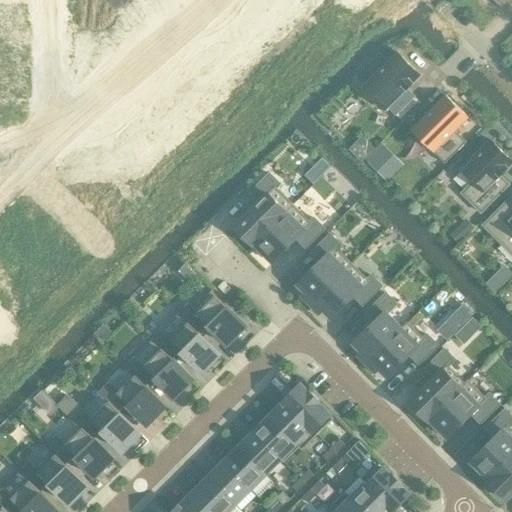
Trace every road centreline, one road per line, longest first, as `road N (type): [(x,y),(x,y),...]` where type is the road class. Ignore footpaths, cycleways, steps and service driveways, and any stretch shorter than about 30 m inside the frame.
road 1 (residential): [(118,511),(299,333),(469,505)]
road 2 (residential): [(85,0),(88,120),(0,206)]
